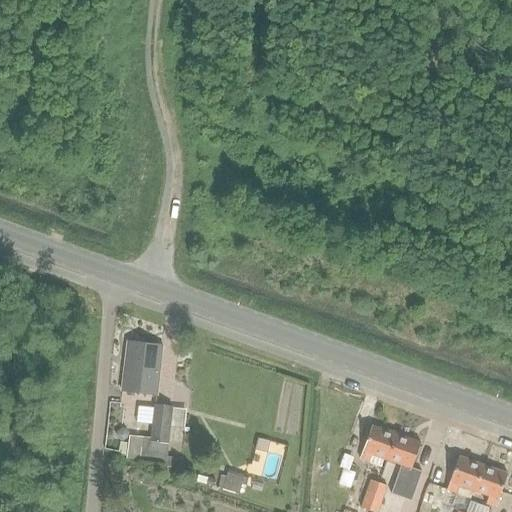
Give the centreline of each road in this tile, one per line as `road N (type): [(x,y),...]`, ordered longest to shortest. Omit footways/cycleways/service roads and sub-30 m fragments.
road 1 (tertiary): [(511,420),(126,281)]
road 2 (track): [(151,290),(174,199),(175,150),(157,83),(159,0)]
road 3 (residential): [(126,281),(113,294),(91,511)]
road 4 (tertiary): [(126,281),(0,233)]
